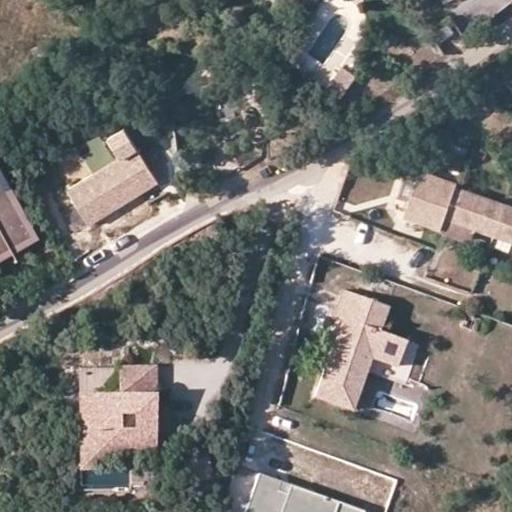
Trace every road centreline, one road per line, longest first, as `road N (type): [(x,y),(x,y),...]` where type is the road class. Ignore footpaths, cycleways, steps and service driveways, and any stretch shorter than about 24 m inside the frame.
road 1 (residential): [(0,332),(185,224),(295,177),(326,155)]
road 2 (residential): [(326,155),(511,25)]
road 3 (residential): [(309,230),(267,398)]
